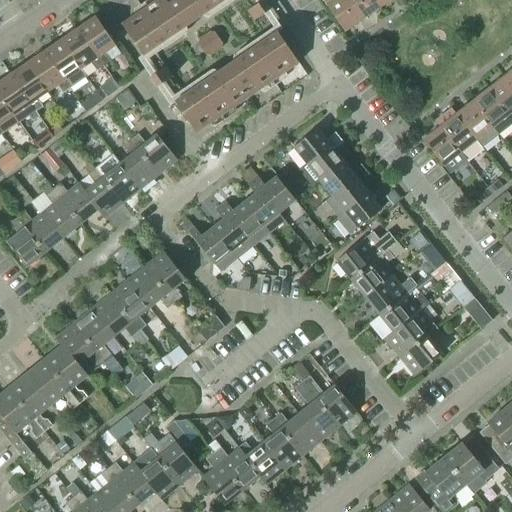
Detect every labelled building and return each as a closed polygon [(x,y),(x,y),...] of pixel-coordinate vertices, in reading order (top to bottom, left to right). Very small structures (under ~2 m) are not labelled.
[(142,57),(224,0),(158,0),(121,26),(142,57)] [(346,0),(321,0),(343,33),(361,21),(346,0)] [(346,0),(361,21),(378,9),(371,0),(346,0)] [(371,0),(378,9),(391,0),(371,0)] [(254,21),(264,14),(269,11),(262,1),(247,12),(254,21)] [(77,30),(103,67),(110,62),(104,54),(114,47),(95,18),(77,30)] [(103,67),(77,30),(60,41),(80,70),(90,63),(96,71),(103,67)] [(210,32),(204,36),(210,45),(218,39),(214,33),(210,32)] [(298,64),(276,33),(199,86),(174,103),(195,134),(298,64)] [(198,40),(197,44),(201,50),(210,45),(204,36),(198,40)] [(218,39),(210,45),(215,53),(221,49),(222,45),(218,39)] [(80,70),(60,41),(43,53),(69,90),(76,85),(86,78),(80,70)] [(210,45),(201,50),(205,56),(209,57),(215,53),(210,45)] [(69,90),(43,53),(27,64),(46,93),(56,86),(62,94),(69,90)] [(46,93),(27,64),(10,76),(35,113),(42,108),(37,100),(46,93)] [(157,88),(161,85),(172,78),(165,68),(150,78),(157,88)] [(511,70),(503,78),(511,88),(511,70)] [(0,82),(0,97),(18,124),(35,113),(10,76),(0,82)] [(511,88),(503,78),(487,90),(507,116),(511,121),(511,88)] [(487,90),(471,103),(491,129),(498,137),(511,125),(511,121),(507,116),(487,90)] [(18,124),(0,97),(0,133),(1,136),(18,124)] [(471,103),(455,116),(475,141),(481,149),(482,149),(498,137),(491,129),(471,103)] [(452,112),(436,125),(437,125),(439,128),(459,154),(465,162),(481,149),(475,141),(455,116),(452,112)] [(439,128),(422,141),(443,167),(459,154),(439,128)] [(306,165),(338,139),(334,134),(325,141),(316,130),(292,149),(306,165)] [(53,138),(48,132),(32,144),(36,151),(53,138)] [(130,141),(158,176),(176,161),(156,136),(145,145),(137,135),(130,141)] [(318,181),(342,162),(333,151),(343,144),(338,139),(306,165),(298,171),(311,187),(318,181)] [(158,176),(130,141),(123,147),(130,156),(120,165),(140,190),(158,176)] [(331,197),(364,171),(360,165),(350,173),(342,162),(318,181),(331,197)] [(140,190),(120,165),(109,173),(102,164),(95,170),(122,205),(140,190)] [(122,205),(95,170),(87,176),(95,185),(85,193),(84,194),(91,202),(98,211),(97,211),(103,220),(122,205)] [(368,176),(364,171),(331,197),(332,198),(324,204),(336,219),(367,194),(359,183),(368,176)] [(252,182),(278,214),(295,201),(275,178),(264,187),(257,178),(252,182)] [(487,189),(492,196),(502,188),(496,181),(487,189)] [(243,204),(268,234),(284,222),(278,215),(278,214),(252,182),(247,186),(254,195),(243,204)] [(98,211),(91,202),(84,194),(85,193),(78,184),(67,194),(59,184),(52,190),(80,225),(97,211),(98,211)] [(492,196),(487,189),(477,197),(482,203),(492,196)] [(80,225),(52,190),(45,196),(52,205),(42,214),(62,239),(80,225)] [(496,201),(501,208),(511,200),(506,193),(496,201)] [(376,205),(367,194),(336,219),(349,235),(390,203),(385,197),(376,205)] [(501,208),(496,201),(486,208),(492,215),(501,208)] [(268,234),(243,204),(232,212),(225,203),(220,207),(252,247),(268,234)] [(252,247),(220,207),(215,212),(222,221),(212,229),(236,260),(252,247)] [(16,219),(44,254),(62,239),(42,214),(31,222),(24,213),(16,219)] [(44,254),(16,219),(9,225),(17,234),(5,243),(26,268),(44,254)] [(236,260),(212,229),(201,238),(193,229),(188,233),(220,273),(236,260)] [(511,231),(500,240),(511,255),(511,231)] [(362,240),(335,262),(350,281),(387,251),(387,252),(396,244),(388,233),(378,241),(372,233),(363,241),(362,240)] [(396,244),(387,252),(393,259),(402,251),(396,244)] [(430,246),(419,255),(433,273),(444,264),(430,246)] [(387,251),(350,281),(364,297),(391,276),(383,266),(393,259),(387,252),(387,251)] [(162,253),(149,264),(170,291),(173,289),(184,280),(162,253)] [(149,264),(135,275),(157,302),(158,301),(166,310),(178,300),(181,298),(173,289),(170,291),(149,264)] [(135,275),(122,285),(144,313),(157,302),(135,275)] [(391,276),(364,297),(379,316),(415,287),(415,286),(409,280),(400,287),(391,276)] [(429,276),(415,287),(421,294),(423,296),(436,286),(436,285),(429,276)] [(473,299),(460,283),(450,291),(463,307),(473,299)] [(122,285),(108,296),(138,333),(145,327),(138,318),(144,313),(122,285)] [(415,287),(379,316),(393,333),(411,318),(413,320),(421,313),(420,311),(420,310),(429,303),(423,296),(421,294),(415,287)] [(108,296),(95,307),(117,334),(123,329),(130,339),(138,333),(108,296)] [(491,323),(474,301),(463,310),(480,332),(491,323)] [(95,307),(81,318),(103,345),(117,334),(95,307)] [(393,333),(384,340),(399,358),(436,329),(430,322),(420,310),(420,311),(421,313),(413,320),(411,318),(393,333)] [(195,331),(205,343),(223,328),(213,316),(195,331)] [(73,325),(68,329),(90,356),(87,358),(95,367),(102,361),(112,374),(119,368),(110,355),(102,346),(103,345),(81,318),(73,325)] [(68,329),(54,340),(60,347),(76,367),(78,366),(87,358),(90,356),(68,329)] [(436,329),(399,358),(414,377),(441,355),(432,344),(441,336),(436,329)] [(60,347),(48,357),(72,388),(74,387),(87,377),(78,366),(76,367),(60,347)] [(48,357),(35,367),(60,398),(63,396),(66,401),(66,405),(71,411),(87,398),(82,392),(77,392),(74,387),(72,388),(48,357)] [(35,367),(23,377),(48,408),(60,398),(35,367)] [(23,377),(11,387),(36,418),(38,416),(48,408),(23,377)] [(302,383),(338,428),(356,414),(334,386),(323,395),(309,377),(302,383)] [(338,428),(302,383),(294,389),(308,407),(298,415),(320,443),(338,428)] [(11,387),(0,395),(0,399),(23,428),(27,425),(31,429),(30,434),(35,440),(46,431),(51,427),(47,421),(42,420),(38,416),(36,418),(11,387)] [(0,399),(0,424),(4,421),(11,430),(15,435),(23,428),(0,399)] [(511,403),(486,424),(494,433),(484,441),(505,466),(511,459),(511,403)] [(237,412),(246,423),(255,416),(246,405),(237,412)] [(273,420),(303,457),(320,443),(298,415),(288,424),(280,415),(273,420)] [(303,457),(273,420),(266,426),(273,436),(262,444),(284,472),(303,457)] [(0,424),(0,432),(3,436),(11,430),(4,421),(0,424)] [(227,421),(220,427),(226,435),(231,432),(232,427),(227,421)] [(11,430),(3,436),(9,444),(17,438),(15,435),(11,430)] [(157,444),(157,443),(149,434),(142,440),(150,450),(157,444)] [(157,444),(150,450),(179,486),(198,471),(168,434),(157,443),(157,444)] [(17,438),(9,444),(16,453),(24,446),(17,438)] [(284,472),(262,444),(252,453),(245,443),(237,449),(238,450),(246,460),(260,477),(259,478),(266,486),(284,472)] [(426,476),(417,483),(423,491),(440,511),(447,511),(458,503),(459,505),(472,495),(486,485),(484,482),(498,471),(478,446),(469,453),(461,444),(425,474),(426,476)] [(24,446),(16,453),(21,459),(23,461),(31,455),(24,446)] [(213,455),(242,492),(259,478),(260,477),(246,460),(238,450),(228,458),(220,449),(213,455)] [(179,486),(150,450),(142,456),(150,465),(140,473),(139,474),(154,493),(161,501),(179,486)] [(242,492),(213,455),(206,461),(213,470),(202,479),(224,507),(242,492)] [(106,471),(136,507),(154,493),(139,474),(140,473),(133,464),(122,473),(115,464),(106,471)] [(18,467),(16,469),(10,474),(16,481),(24,475),(18,467)] [(96,494),(110,511),(130,511),(136,507),(106,471),(100,476),(107,485),(96,494)] [(390,500),(399,511),(427,511),(429,511),(409,485),(390,500)] [(71,499),(81,511),(110,511),(96,494),(87,502),(79,493),(71,499)] [(81,511),(71,499),(65,505),(70,511),(81,511)] [(399,511),(390,500),(375,511),(399,511)]
